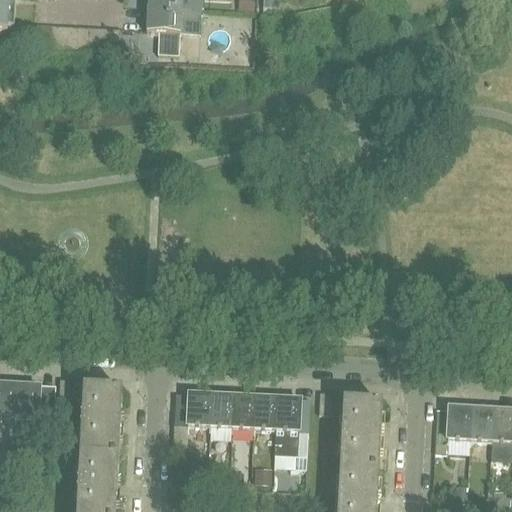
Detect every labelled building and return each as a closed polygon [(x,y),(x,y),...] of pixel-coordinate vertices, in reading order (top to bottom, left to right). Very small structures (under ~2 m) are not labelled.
[(0,0),(0,37),(9,37),(10,0),(0,0)] [(150,0),(150,11),(183,13),(183,0),(150,0)] [(254,15),(255,0),(239,0),(238,14),(254,15)] [(279,0),(263,0),(263,11),(279,12),(279,0)] [(201,14),(183,13),(150,11),(148,36),(159,37),(158,58),(180,59),(182,23),(201,24),(201,14)] [(46,30),(34,29),(33,54),(44,54),(46,30)] [(57,30),(46,30),(44,54),(55,55),(57,30)] [(55,55),(66,56),(68,31),(57,30),(55,55)] [(79,31),(68,31),(66,56),(77,56),(79,31)] [(88,57),(90,32),(79,31),(77,56),(88,57)] [(101,32),(90,32),(88,57),(99,57),(101,32)] [(111,33),(101,32),(99,57),(110,58),(111,33)] [(123,34),(111,33),(110,58),(122,58),(123,34)] [(138,40),(123,39),(122,58),(121,64),(121,66),(137,67),(137,65),(138,40)] [(60,407),(72,407),(73,385),(61,385),(60,407)] [(85,386),(73,385),(72,407),(84,408),(85,394),(85,386)] [(19,390),(0,389),(0,421),(17,422),(19,390)] [(57,392),(41,392),(19,390),(17,422),(39,423),(39,433),(55,434),(57,392)] [(85,394),(84,408),(81,460),(121,462),(124,396),(85,394)] [(332,420),(333,398),(321,398),(320,420),(332,420)] [(345,399),(333,398),(332,420),(344,421),(344,407),(345,399)] [(190,399),(190,402),(177,401),(176,431),(211,433),(213,400),(190,399)] [(233,434),(235,401),(213,400),(211,433),(233,434)] [(258,402),(235,401),(233,434),(256,435),(258,402)] [(277,436),(279,404),(258,402),(256,435),(277,436)] [(301,405),(279,404),(277,436),(278,436),(277,461),(298,462),(300,432),(301,405)] [(299,437),(298,462),(307,462),(310,408),(310,405),(301,405),(300,432),(299,437)] [(344,421),(341,473),(380,475),(383,409),(344,407),(344,421)] [(472,446),(473,413),(451,412),(451,415),(439,415),(436,458),(449,459),(449,445),(472,446)] [(494,447),(495,414),(473,413),(472,446),(494,447)] [(511,415),(495,414),(494,447),(511,448),(511,415)] [(117,511),(121,462),(81,460),(78,511),(117,511)] [(12,466),(0,465),(0,480),(12,481),(12,466)] [(339,511),(377,511),(380,475),(341,473),(339,511)] [(228,491),(228,475),(215,475),(215,491),(228,491)] [(272,477),(255,477),(255,489),(271,490),(272,477)] [(199,479),(198,493),(207,493),(207,480),(199,479)] [(244,493),(244,482),(230,482),(230,492),(244,493)] [(466,491),(454,491),(453,507),(466,507),(466,491)]
